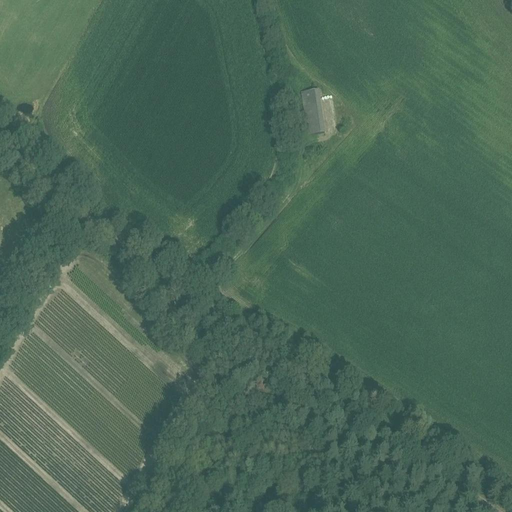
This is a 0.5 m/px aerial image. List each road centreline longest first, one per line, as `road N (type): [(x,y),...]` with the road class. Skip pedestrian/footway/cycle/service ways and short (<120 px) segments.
road 1 (unclassified): [(500,511),(73,204),(0,130)]
road 2 (track): [(110,511),(186,381)]
